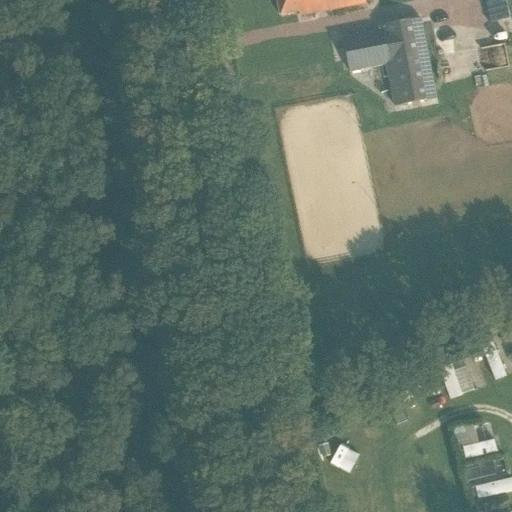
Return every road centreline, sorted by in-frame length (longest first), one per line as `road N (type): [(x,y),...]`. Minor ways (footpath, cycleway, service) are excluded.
road 1 (tertiary): [(261,511),(166,0)]
road 2 (track): [(0,59),(44,262),(43,288),(24,331),(52,459),(73,511)]
